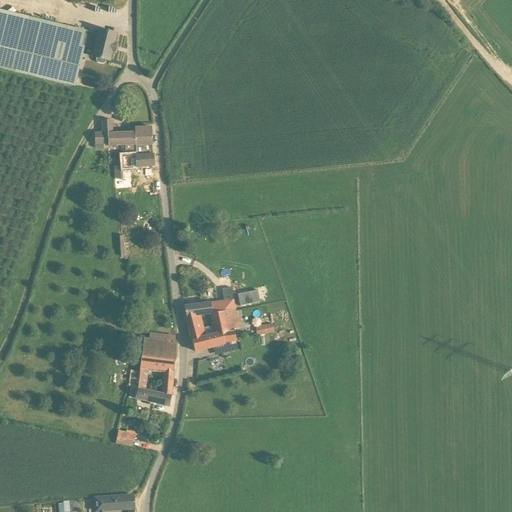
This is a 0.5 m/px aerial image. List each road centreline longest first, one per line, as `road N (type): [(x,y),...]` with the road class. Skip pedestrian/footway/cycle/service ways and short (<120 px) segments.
road 1 (unclassified): [(146,511),(175,421),(183,323),(147,84)]
road 2 (track): [(0,352),(87,132),(132,68)]
